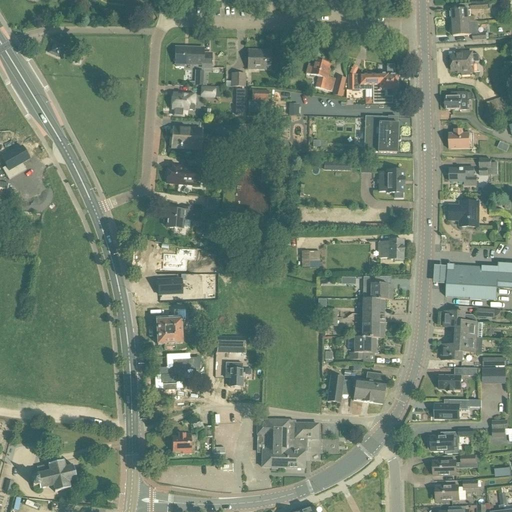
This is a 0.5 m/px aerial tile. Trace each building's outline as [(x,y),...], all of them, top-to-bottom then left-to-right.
[(459,12),(452,12),(453,25),(469,24),(477,23),(477,22),(475,22),(475,17),(469,18),(469,11),(468,5),(459,6),(459,12)] [(469,24),(453,25),(453,38),(470,36),(470,28),(478,28),(477,23),(469,24)] [(238,32),(215,33),(216,45),(222,45),(222,52),(228,52),(227,38),(230,38),(230,41),(238,40),(238,32)] [(52,43),(48,53),(58,57),(63,47),(52,43)] [(204,50),(176,49),(176,65),(203,66),(202,69),(211,69),(212,55),(204,55),(204,50)] [(271,71),(271,52),(249,51),(249,70),(271,71)] [(457,56),(451,56),(452,73),(458,73),(458,75),(461,75),(461,77),(471,77),(470,74),(474,74),(473,63),(479,63),(479,55),(473,56),(473,55),(468,55),(468,53),(457,54),(457,56)] [(305,75),(318,78),(315,89),(332,93),(335,80),(328,78),(330,70),(327,69),(328,65),(314,61),(313,67),(308,66),(305,75)] [(195,86),(198,86),(203,86),(204,71),(195,71),(195,86)] [(231,75),(231,85),(243,86),(243,76),(231,75)] [(366,91),(365,105),(373,105),(392,105),(392,97),(387,97),(387,90),(397,90),(397,89),(399,87),(399,84),(397,83),(397,76),(388,77),(388,75),(354,76),(354,91),(366,91)] [(343,90),(346,78),(337,76),(333,95),(342,98),(344,90),(343,90)] [(214,97),(214,89),(202,88),(201,97),(214,97)] [(252,92),(252,102),(268,103),(268,93),(252,92)] [(195,97),(173,95),(172,110),(188,112),(188,106),(194,107),(195,97)] [(461,98),(446,98),(446,112),(461,112),(461,111),(467,111),(467,98),(461,99),(461,98)] [(502,99),(487,104),(491,117),(506,112),(502,99)] [(298,116),(298,105),(290,105),(289,116),(298,116)] [(365,118),(364,129),(379,129),(377,154),(397,155),(398,126),(397,126),(397,118),(365,118)] [(174,130),(173,149),(201,151),(202,132),(174,130)] [(448,143),(449,150),(473,150),(473,135),(462,135),(462,132),(455,132),(455,135),(450,135),(450,143),(448,143)] [(22,147),(2,158),(7,167),(2,169),(9,181),(26,171),(22,164),(29,160),(23,150),(22,147)] [(480,160),(480,164),(480,177),(488,177),(488,170),(489,170),(489,169),(491,169),(491,160),(480,160)] [(222,163),(209,162),(209,171),(221,172),(222,163)] [(350,162),(324,162),(324,171),(350,172),(350,162)] [(168,171),(168,173),(165,173),(164,180),(167,181),(167,184),(198,187),(198,184),(200,184),(200,173),(199,173),(199,170),(172,167),(172,171),(168,171)] [(450,183),(465,183),(465,186),(477,186),(477,175),(473,175),(473,169),(458,169),(458,171),(450,171),(450,183)] [(403,173),(387,173),(387,174),(379,174),(379,193),(387,193),(387,195),(395,195),(395,199),(402,199),(402,195),(403,195),(403,187),(404,186),(404,181),(403,181),(403,173)] [(478,228),(479,203),(461,203),(461,208),(449,207),(449,221),(460,221),(460,228),(478,228)] [(184,210),(184,212),(169,211),(168,219),(165,220),(164,222),(164,224),(165,227),(167,227),(167,229),(182,230),(183,221),(191,222),(191,210),(184,210)] [(403,242),(389,241),(389,243),(379,243),(378,259),(388,259),(388,261),(395,261),(395,263),(402,263),(402,261),(403,261),(403,254),(404,254),(404,249),(403,249),(403,242)] [(177,255),(163,254),(163,269),(186,271),(186,259),(194,260),(195,250),(177,249),(177,255)] [(309,252),(309,268),(319,267),(319,252),(309,252)] [(244,262),(256,264),(257,257),(245,255),(244,262)] [(447,284),(446,298),(447,298),(470,299),(470,300),(497,302),(497,289),(502,290),(511,290),(511,265),(499,264),(498,270),(464,268),(464,267),(448,267),(448,274),(447,274),(447,284)] [(448,267),(436,265),(435,284),(447,284),(448,267)] [(370,301),(384,301),(392,301),(392,285),(380,285),(380,279),(366,278),(366,286),(370,286),(370,300),(370,301)] [(158,281),(159,296),(182,295),(181,280),(158,281)] [(362,319),(384,320),(384,301),(370,301),(370,300),(362,300),(362,319)] [(184,310),(164,311),(164,321),(156,322),(156,324),(154,324),(154,329),(156,329),(157,346),(182,345),(181,321),(191,320),(191,310),(184,310)] [(494,311),(477,310),(477,317),(494,318),(494,311)] [(324,319),(337,319),(337,311),(324,311),(324,319)] [(444,328),(456,329),(464,330),(464,324),(465,314),(445,313),(444,328)] [(337,319),(324,319),(323,327),(337,327),(337,319)] [(362,339),(375,339),(383,340),(384,320),(362,319),(362,339)] [(456,338),(482,340),(483,325),(464,324),(464,330),(456,329),(456,338)] [(456,338),(455,347),(463,347),(463,354),(481,355),(482,340),(456,338)] [(217,353),(236,354),(244,354),(244,340),(237,340),(217,339),(217,353)] [(362,339),(354,339),(354,354),(349,354),(349,361),(363,361),(363,354),(375,355),(375,339),(362,339)] [(463,347),(455,347),(442,346),(442,361),(462,363),(463,354),(463,347)] [(159,376),(159,386),(161,386),(177,385),(189,384),(189,371),(188,359),(171,359),(171,368),(159,369),(159,376)] [(229,387),(242,388),(243,371),(242,371),(242,365),(226,364),(226,371),(225,371),(225,379),(229,379),(229,387)] [(483,382),(505,381),(505,369),(483,370),(483,382)] [(354,380),(353,388),(355,388),(353,401),(364,403),(372,404),(382,405),(385,384),(384,384),(385,376),(367,374),(366,382),(354,380)] [(331,378),(328,402),(340,403),(341,393),(348,394),(348,396),(350,382),(343,381),(343,380),(342,379),(342,378),(337,375),(332,377),(332,378),(331,378)] [(461,391),(461,377),(454,377),(440,377),(440,391),(447,391),(447,392),(454,392),(454,391),(461,391)] [(449,406),(444,406),(436,406),(435,420),(459,420),(459,411),(469,411),(469,401),(449,401),(449,406)] [(257,435),(258,435),(263,435),(262,452),(262,468),(305,469),(305,453),(305,440),(318,440),(318,425),(295,425),(295,422),(289,422),(266,421),(266,420),(259,420),(259,424),(257,424),(257,435)] [(492,422),(493,437),(507,436),(507,422),(492,422)] [(431,440),(428,440),(429,450),(431,450),(431,452),(445,451),(445,455),(459,455),(459,444),(459,437),(473,437),(473,430),(458,430),(458,434),(446,434),(446,437),(431,438),(431,440)] [(179,439),(172,439),(172,453),(182,452),(182,454),(192,454),(192,453),(197,453),(196,437),(191,437),(191,436),(185,436),(179,436),(179,439)] [(65,468),(63,462),(52,464),(37,468),(38,474),(36,474),(35,476),(36,479),(31,480),(33,488),(39,486),(40,490),(53,487),(55,493),(70,489),(69,483),(77,481),(74,466),(65,468)] [(457,476),(456,470),(456,465),(456,462),(433,463),(434,477),(457,476)] [(510,473),(510,469),(502,470),(503,478),(511,477),(511,476),(510,473)] [(13,483),(7,481),(4,491),(11,493),(13,483)] [(463,489),(459,489),(459,487),(436,488),(436,502),(466,501),(466,492),(463,492),(463,489)]
